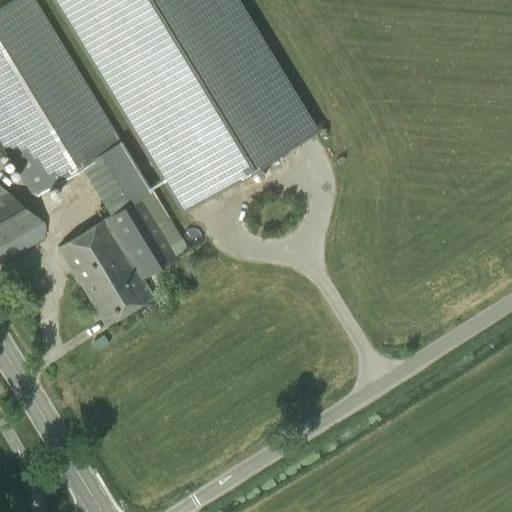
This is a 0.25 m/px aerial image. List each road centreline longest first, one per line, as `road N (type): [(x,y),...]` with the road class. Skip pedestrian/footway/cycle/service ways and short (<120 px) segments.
road 1 (unclassified): [(511,301),(179,511)]
road 2 (secondary): [(94,511),(0,355)]
